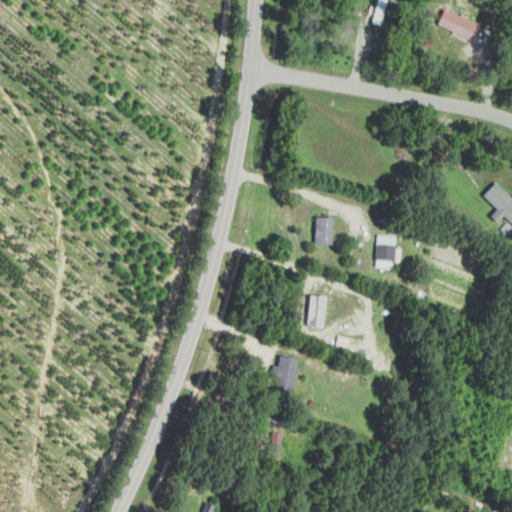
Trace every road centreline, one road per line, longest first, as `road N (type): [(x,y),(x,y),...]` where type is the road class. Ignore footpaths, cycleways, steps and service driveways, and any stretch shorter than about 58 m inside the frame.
road 1 (tertiary): [(114,511),(193,336),(224,219),(257,0)]
road 2 (residential): [(252,65),(511,128)]
